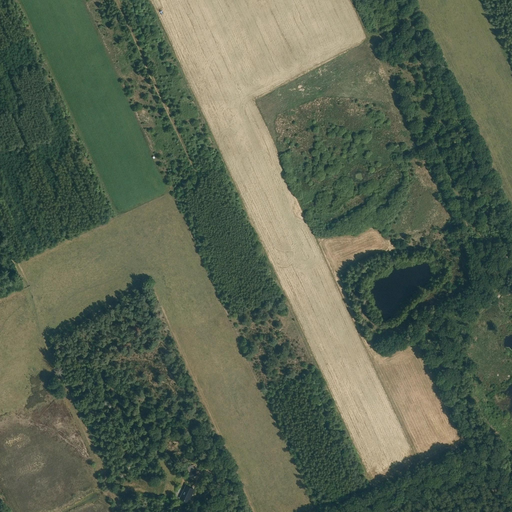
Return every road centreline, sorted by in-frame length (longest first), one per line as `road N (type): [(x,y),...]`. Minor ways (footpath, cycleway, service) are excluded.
road 1 (track): [(0,224),(117,511)]
road 2 (track): [(340,511),(450,463),(511,482)]
